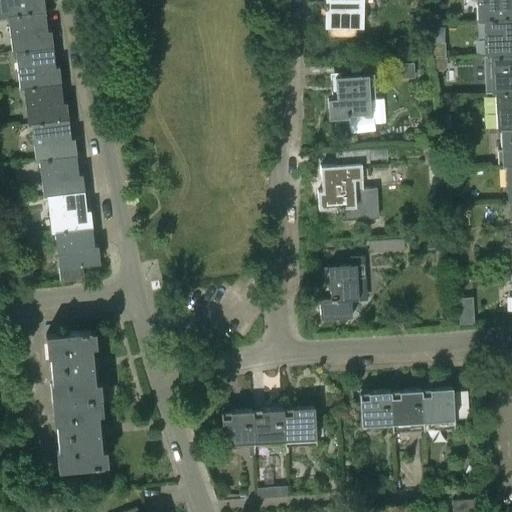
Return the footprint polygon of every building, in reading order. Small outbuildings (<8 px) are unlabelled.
[(0,0),(0,16),(7,15),(38,12),(43,11),(42,0),(0,0)] [(323,0),(323,27),(347,27),(361,27),(362,0),(323,0)] [(484,20),(511,19),(511,0),(475,0),(476,20),(484,20)] [(41,31),(38,12),(7,15),(11,52),(15,51),(47,48),(51,48),(49,30),(41,31)] [(511,19),(484,20),(485,55),(483,55),(483,57),(511,55),(511,19)] [(443,40),(432,40),(432,51),(443,51),(443,40)] [(47,48),(15,51),(19,88),(23,87),(55,84),(59,83),(57,66),(49,67),(47,48)] [(445,54),(434,55),(434,65),(442,65),(445,62),(445,54)] [(511,55),(483,57),(483,60),(490,60),(491,93),(495,93),(511,91),(511,55)] [(412,62),(388,63),(388,78),(413,77),(412,62)] [(367,74),(358,75),(335,76),(336,98),(327,98),(328,119),(348,118),(348,114),(370,113),(370,112),(372,112),(371,99),(369,99),(367,74)] [(55,84),(23,87),(27,124),(31,124),(63,120),(68,119),(66,102),(57,103),(55,84)] [(511,91),(495,93),(496,129),(500,129),(511,128),(511,91)] [(443,129),(451,129),(450,117),(442,117),(443,129)] [(63,120),(31,124),(35,160),(38,160),(71,156),(76,155),(74,138),(65,139),(63,120)] [(511,128),(500,129),(502,165),(506,165),(511,164),(511,128)] [(386,148),(368,149),(369,159),(387,158),(386,148)] [(73,175),(71,156),(38,160),(42,196),(46,196),(78,192),(84,192),(82,174),(73,175)] [(362,192),(361,163),(320,165),(321,182),(324,182),(324,190),(317,191),(318,209),(354,207),(355,215),(368,214),(366,192),(362,192)] [(78,192),(46,196),(50,232),(53,231),(86,228),(91,227),(89,209),(80,210),(78,192)] [(88,246),(86,228),(53,231),(59,281),(82,279),(81,265),(98,263),(96,245),(88,246)] [(403,238),(384,239),(385,250),(404,249),(403,238)] [(355,264),(327,266),(329,297),(318,298),(319,319),(351,316),(350,298),(358,298),(355,264)] [(471,294),(458,295),(460,320),(473,319),(471,294)] [(47,369),(92,364),(89,329),(44,333),(47,369)] [(95,398),(92,364),(47,369),(50,402),(95,398)] [(451,387),(420,389),(422,428),(454,426),(451,387)] [(422,428),(420,389),(389,391),(391,428),(391,430),(422,428)] [(391,428),(389,391),(358,392),(360,430),(391,428)] [(98,432),(95,398),(50,402),(54,436),(98,432)] [(313,406),(282,408),(284,445),(315,443),(313,406)] [(282,408),(252,410),(254,446),(284,445),(282,408)] [(254,446),(252,410),(220,411),(222,448),(254,446)] [(98,432),(54,436),(56,468),(101,465),(98,432)] [(279,486),(256,487),(256,498),(277,497),(280,496),(279,486)] [(453,511),(474,511),(474,498),(451,499),(451,511),(453,511)]
